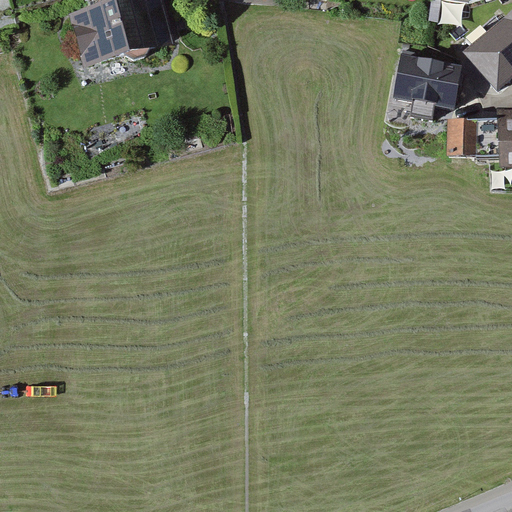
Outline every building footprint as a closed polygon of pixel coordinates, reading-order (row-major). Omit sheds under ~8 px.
[(162,0),(148,0),(67,19),(81,75),(175,52),(162,0)] [(430,0),(430,6),(471,11),(471,0),(430,0)] [(511,16),(464,59),(498,98),(511,86),(511,16)] [(460,71),(400,62),(393,106),(454,115),(460,71)] [(511,114),(498,114),(499,173),(511,172),(511,114)] [(481,125),(448,124),(447,162),(480,162),(481,125)]
